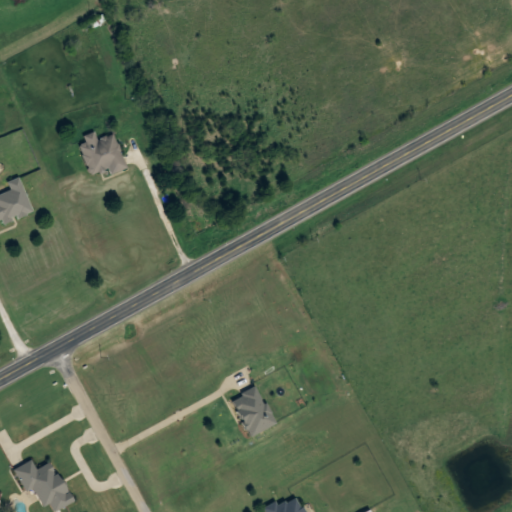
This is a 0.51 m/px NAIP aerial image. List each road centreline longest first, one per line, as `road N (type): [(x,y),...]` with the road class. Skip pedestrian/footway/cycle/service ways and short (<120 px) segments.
road 1 (tertiary): [(0,380),(511,89)]
road 2 (residential): [(147,511),(58,348)]
